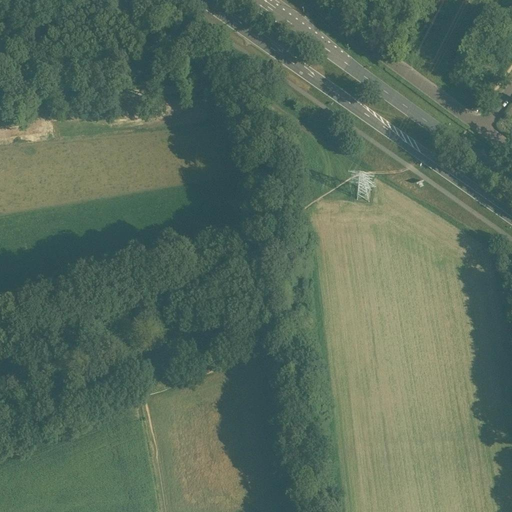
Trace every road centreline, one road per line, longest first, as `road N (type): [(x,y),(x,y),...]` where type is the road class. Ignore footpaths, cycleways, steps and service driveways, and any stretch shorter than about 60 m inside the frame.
road 1 (primary): [(203,0),(511,218)]
road 2 (primary): [(511,182),(259,0)]
road 3 (track): [(313,511),(287,263)]
road 4 (track): [(251,85),(33,103)]
road 5 (residential): [(481,128),(317,0)]
road 6 (track): [(287,263),(267,100),(251,85)]
